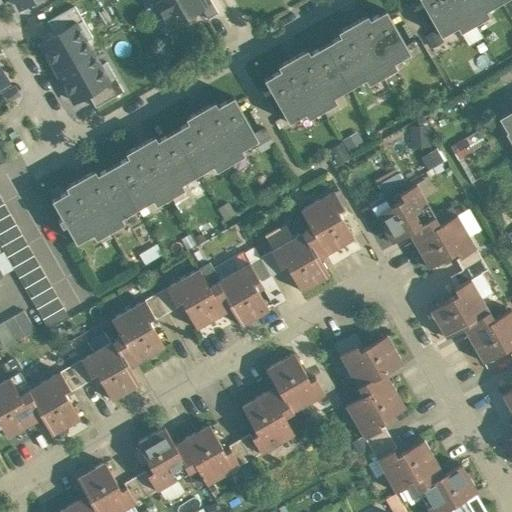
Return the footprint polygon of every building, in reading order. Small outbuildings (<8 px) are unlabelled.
[(15,0),(20,8),(34,0),(15,0)] [(156,0),(171,25),(173,24),(178,25),(184,21),(186,17),(201,8),(196,0),(156,0)] [(218,12),(210,0),(196,0),(201,8),(207,18),(218,12)] [(488,15),(485,10),(501,0),(420,0),(441,34),(457,25),(460,31),(488,15)] [(395,67),(392,62),(409,52),(384,10),(369,18),(366,14),(338,30),(340,34),(325,43),(350,86),(365,77),(368,82),(395,67)] [(336,101),(333,95),(350,86),(325,43),(309,52),(307,48),(278,64),(281,69),(264,78),(289,121),(305,111),(308,117),(336,101)] [(59,71),(75,100),(114,79),(99,50),(59,71)] [(245,153),(242,148),(257,139),(233,96),(217,105),(214,101),(186,117),(188,121),(172,130),(197,173),(213,164),(216,169),(245,153)] [(511,111),(500,118),(508,132),(506,133),(511,143),(511,111)] [(408,127),(416,147),(432,140),(424,121),(408,127)] [(184,187),(181,182),(197,173),(172,130),(156,139),(154,135),(126,151),(129,155),(113,164),(137,207),(153,198),(156,203),(184,187)] [(438,147),(423,155),(429,166),(444,158),(438,147)] [(125,221),(122,215),(137,207),(113,164),(98,173),(95,168),(66,185),(69,189),(52,198),(63,216),(59,218),(63,226),(67,223),(77,241),(94,232),(97,237),(125,221)] [(382,193),(404,184),(398,168),(375,177),(382,193)] [(456,214),(439,224),(416,183),(399,193),(403,199),(375,214),(391,242),(409,232),(429,267),(456,251),(459,257),(476,247),(456,214)] [(334,190),(300,210),(310,227),(270,250),(279,267),(280,266),(285,263),(301,291),(329,275),(318,257),(353,237),(337,210),(343,207),(334,190)] [(0,205),(0,218),(9,213),(3,203),(0,205)] [(0,233),(16,224),(9,213),(0,218),(0,233)] [(0,233),(0,244),(1,246),(21,234),(16,224),(0,233)] [(1,246),(7,256),(27,244),(21,234),(1,246)] [(13,267),(34,255),(27,244),(7,256),(13,267)] [(476,247),(459,257),(456,259),(462,269),(482,258),(476,247)] [(279,267),(270,250),(259,256),(271,275),(281,269),(280,266),(279,267)] [(13,267),(19,277),(39,265),(34,255),(13,267)] [(271,275),(259,256),(249,262),(258,279),(260,282),(271,275)] [(482,258),(462,269),(468,279),(470,278),(471,278),(488,268),(482,258)] [(249,262),(209,285),(199,268),(165,287),(175,304),(180,300),(196,328),(231,308),(241,325),(269,309),(253,282),(258,279),(249,262)] [(19,277),(25,287),(46,275),(39,265),(19,277)] [(31,297),(51,286),(46,275),(25,287),(31,297)] [(471,278),(470,278),(468,279),(454,288),(457,293),(430,309),(446,337),(463,327),(483,362),(510,346),(511,348),(511,310),(511,309),(494,318),(471,278)] [(31,297),(37,308),(57,296),(51,286),(31,297)] [(165,287),(155,293),(166,313),(177,307),(175,304),(165,287)] [(166,313),(155,293),(144,299),(154,316),(155,319),(166,313)] [(43,318),(64,307),(57,296),(37,308),(43,318)] [(144,299),(111,318),(121,336),(81,359),(90,375),(96,372),(111,399),(139,384),(129,366),(164,346),(148,319),(154,316),(144,299)] [(43,318),(49,328),(69,316),(64,307),(43,318)] [(23,310),(0,323),(0,349),(35,330),(23,310)] [(386,334),(359,350),(356,344),(339,354),(362,394),(345,404),(364,437),(381,428),(377,422),(405,406),(385,372),(402,362),(386,334)] [(293,352),(266,368),(276,386),(241,406),(257,433),(251,436),(261,453),(294,433),(284,416),(324,393),(315,376),(309,380),(293,352)] [(90,375),(81,359),(70,365),(81,384),(92,378),(90,375)] [(81,384),(70,365),(60,371),(69,387),(69,388),(71,390),(81,384)] [(60,371),(19,394),(10,377),(0,382),(0,424),(7,437),(42,417),(52,434),(79,418),(64,391),(69,388),(69,387),(60,371)] [(511,387),(501,394),(511,412),(511,433),(504,438),(511,452),(511,387)] [(209,424),(174,444),(164,427),(137,443),(152,470),(147,473),(147,474),(156,490),(196,467),(206,484),(240,465),(230,448),(225,452),(209,424)] [(381,428),(364,437),(370,448),(390,437),(384,426),(381,428)] [(250,433),(239,439),(250,459),(261,453),(251,436),(250,433)] [(390,437),(370,448),(376,458),(393,449),(396,447),(390,437)] [(250,459),(239,439),(228,445),(230,448),(240,465),(250,459)] [(423,439),(396,454),(393,449),(376,458),(395,492),(413,482),(430,511),(452,511),(449,507),(477,491),(461,463),(443,473),(423,439)] [(87,495),(56,511),(117,511),(135,502),(126,485),(120,489),(104,461),(77,477),(87,495)] [(145,471),(135,477),(146,496),(156,490),(147,474),(147,473),(145,471)] [(135,477),(124,483),(126,485),(135,502),(146,496),(135,477)]
